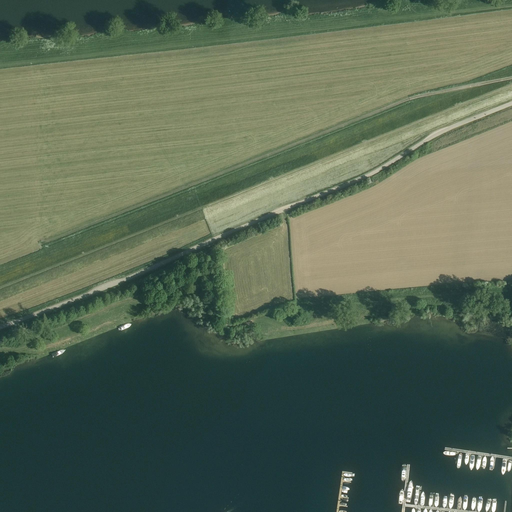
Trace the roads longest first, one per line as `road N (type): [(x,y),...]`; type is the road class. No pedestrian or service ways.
road 1 (unclassified): [(0,327),(368,176),(435,134),(511,103)]
road 2 (track): [(511,78),(391,105),(48,241)]
road 3 (track): [(0,347),(149,300)]
